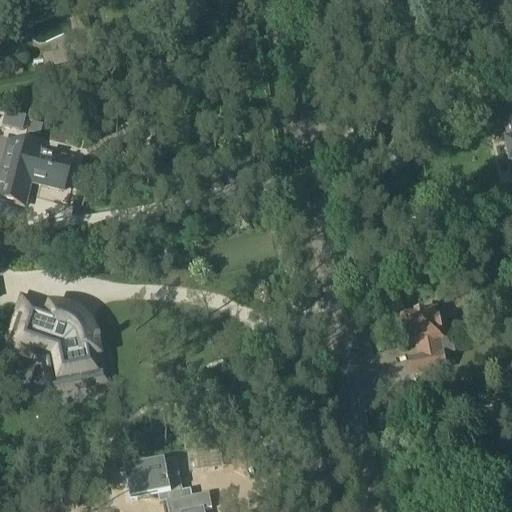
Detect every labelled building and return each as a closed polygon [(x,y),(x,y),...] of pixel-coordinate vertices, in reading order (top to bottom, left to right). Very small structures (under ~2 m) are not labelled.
[(205,13),(196,0),(158,0),(155,3),(161,12),(173,4),(177,10),(163,20),(173,35),(205,13)] [(58,53),(42,56),(45,69),(114,55),(109,31),(63,40),(64,46),(57,47),(58,53)] [(166,58),(167,65),(174,63),(173,56),(166,58)] [(12,64),(16,77),(21,76),(18,63),(12,64)] [(5,115),(1,129),(20,134),(24,120),(5,115)] [(27,135),(38,137),(41,126),(30,123),(27,135)] [(62,194),(70,163),(37,154),(38,152),(7,144),(0,170),(0,203),(23,210),(29,185),(62,194)] [(445,275),(461,271),(460,263),(444,267),(445,275)] [(49,312),(21,302),(4,351),(44,365),(48,389),(101,379),(95,348),(99,347),(98,343),(91,344),(91,342),(88,334),(86,331),(84,328),(82,326),(80,324),(76,328),(66,321),(69,315),(63,313),(59,312),(56,312),(54,312),(52,311),(49,312)] [(443,342),(437,312),(401,319),(407,349),(418,347),(421,360),(410,362),(413,378),(445,372),(442,358),(454,355),(451,340),(443,342)] [(154,491),(150,468),(123,473),(125,482),(95,488),(98,503),(147,493),(150,508),(167,504),(168,511),(206,511),(211,511),(207,496),(195,499),(193,491),(166,496),(164,489),(154,491)] [(49,511),(52,511),(73,508),(71,495),(47,499),(49,511)]
